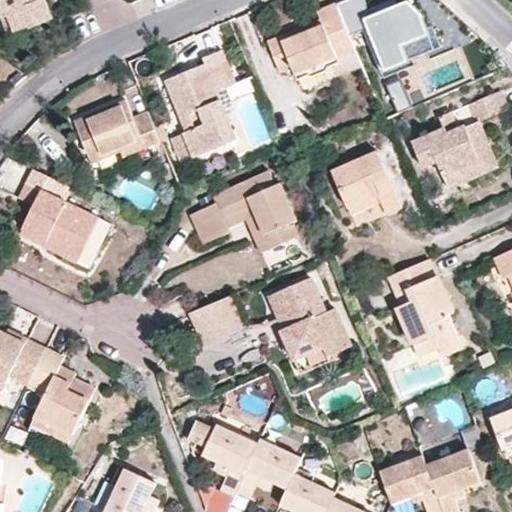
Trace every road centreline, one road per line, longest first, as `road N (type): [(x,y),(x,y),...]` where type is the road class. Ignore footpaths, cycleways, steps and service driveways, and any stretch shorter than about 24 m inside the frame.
road 1 (residential): [(114,47),(37,95),(0,132)]
road 2 (residential): [(0,278),(130,335)]
